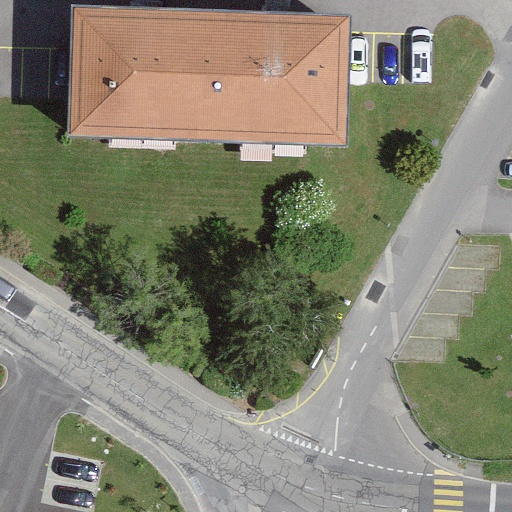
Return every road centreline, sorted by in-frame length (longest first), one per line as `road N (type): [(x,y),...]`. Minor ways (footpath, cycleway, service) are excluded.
road 1 (residential): [(271,475),(317,425),(511,86)]
road 2 (residential): [(0,304),(271,475)]
road 3 (residential): [(271,475),(402,508),(511,508)]
